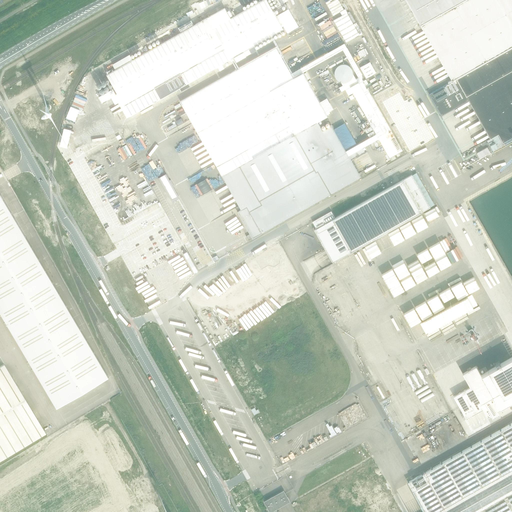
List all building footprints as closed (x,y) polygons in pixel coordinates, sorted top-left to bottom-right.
[(207,17),(167,40),(181,64),(191,81),(217,66),(222,64),(244,51),(248,49),(251,53),(254,51),(254,50),(256,49),(254,46),(283,29),(282,26),(273,11),(266,0),(262,0),(258,2),(258,1),(242,10),(243,11),(235,15),(233,11),(228,14),(225,7),(207,17)] [(511,0),(464,0),(420,25),(452,80),(511,46),(511,0)] [(318,4),(297,13),(301,21),(322,12),(318,4)] [(347,13),(333,20),(346,42),(359,35),(347,13)] [(511,137),(511,46),(429,94),(441,116),(468,100),(490,138),(498,134),(503,142),(511,137)] [(219,80),(180,101),(222,175),(239,206),(236,208),(253,238),(361,177),(351,159),(365,152),(362,147),(360,143),(357,144),(353,138),(342,144),(333,129),(331,125),(322,130),(317,121),(327,115),(326,113),(320,102),(303,72),(293,77),(291,73),(276,47),(219,80)] [(370,62),(360,67),(366,78),(376,73),(370,62)] [(341,82),(344,82),(347,82),(350,80),(352,77),(353,73),(352,70),(350,67),(348,64),(344,63),(341,64),(337,65),(335,68),(333,72),(334,76),(336,80),(339,82),(341,82)] [(402,150),(363,80),(358,82),(353,73),(352,77),(350,80),(347,82),(344,82),(341,82),(345,90),(350,87),(390,157),(402,150)] [(452,133),(462,150),(466,148),(471,145),(469,145),(483,138),(482,131),(481,131),(479,128),(476,129),(475,127),(472,128),(465,130),(466,133),(464,134),(457,136),(456,133),(455,129),(451,130),(452,133)] [(332,262),(430,207),(412,175),(335,218),(331,211),(312,221),(316,229),(314,230),(332,262)] [(0,311),(57,408),(108,377),(0,193),(0,311)] [(424,263),(413,270),(417,276),(427,269),(424,263)] [(330,293),(324,295),(328,306),(334,304),(330,293)] [(337,320),(341,318),(336,309),(332,311),(337,320)] [(453,340),(458,350),(469,345),(465,335),(453,340)] [(481,394),(511,376),(511,359),(499,337),(462,359),(481,394)] [(0,459),(45,433),(3,364),(0,365),(0,459)] [(453,410),(463,405),(442,369),(433,375),(453,410)] [(511,511),(511,422),(407,482),(424,511),(511,511)] [(267,438),(273,435),(267,424),(261,428),(267,438)] [(418,462),(431,455),(418,433),(406,440),(418,462)] [(271,446),(284,439),(281,434),(268,441),(271,446)] [(402,511),(376,456),(297,494),(306,511),(402,511)] [(272,511),(276,511),(274,509),(289,501),(283,491),(265,501),(270,511),(271,510),(272,511)]
